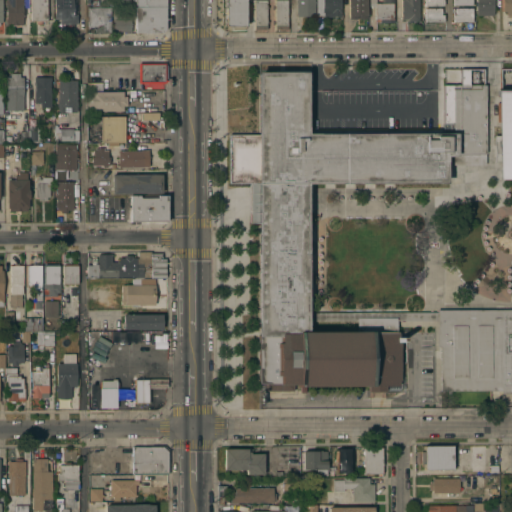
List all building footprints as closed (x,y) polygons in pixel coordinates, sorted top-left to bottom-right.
[(6,0),(22,0),(22,24),(6,25),(6,0)] [(30,0),(47,0),(47,20),(41,20),(41,23),(36,23),(36,20),(30,20),(30,0)] [(73,0),(73,13),(77,13),(77,23),(54,23),(54,0),(73,0)] [(101,0),(96,0),(91,0),(91,8),(128,9),(127,0),(101,0)] [(221,0),(222,24),(244,23),(243,0),(221,0)] [(254,0),(266,0),(266,5),(268,5),(268,7),(266,7),(266,20),(268,20),(268,22),(266,22),(266,29),(259,29),(254,29),(254,0)] [(287,0),(287,29),(275,29),(275,23),(273,23),(273,19),(275,19),(275,7),(273,7),(273,4),(275,4),(275,0),(287,0)] [(296,0),(315,0),(315,15),(297,15),(296,0)] [(316,0),(341,0),(341,15),(331,15),(331,16),(321,16),(321,15),(316,15),(316,0)] [(345,3),(352,3),(352,0),(366,0),(366,5),(363,5),(363,7),(359,7),(359,13),(352,13),(352,16),(345,16),(345,3)] [(384,2),(384,0),(394,0),(394,1),(393,1),(393,18),(375,18),(375,2),(384,2)] [(418,0),(419,20),(411,20),(411,21),(408,21),(408,19),(401,19),(401,0),(418,0)] [(493,0),(493,14),(476,14),(476,0),(493,0)] [(503,0),(511,0),(511,16),(508,16),(508,14),(507,14),(507,11),(503,11),(503,0)] [(110,31),(94,32),(94,28),(87,28),(87,5),(99,5),(99,6),(110,6),(110,31)] [(166,28),(162,31),(136,32),(136,7),(166,7),(166,28)] [(425,21),(425,7),(441,7),(441,14),(444,14),(444,21),(425,21)] [(453,21),(453,14),(456,14),(456,7),(472,7),(472,21),(453,21)] [(131,18),(131,31),(114,31),(114,18),(131,18)] [(165,64),(166,64),(166,78),(165,78),(165,82),(138,82),(138,62),(165,62),(165,64)] [(396,331),(399,331),(399,336),(404,336),(404,341),(400,341),(400,380),(399,380),(399,385),(386,385),(386,391),(368,391),(368,385),(306,385),(306,392),(300,392),(300,386),(298,386),(298,384),(293,384),(293,390),(266,390),(266,383),(259,383),(258,182),(228,182),(228,134),(257,134),(257,71),(307,71),(307,133),(443,132),(443,84),(448,84),(481,84),(481,82),(492,82),(493,164),(446,164),(446,182),(307,183),(308,312),(396,311),(396,320),(396,331)] [(23,109),(6,109),(6,76),(10,76),(10,72),(19,72),(19,76),(23,76),(23,109)] [(76,79),(76,100),(77,100),(77,109),(76,109),(76,111),(70,111),(70,106),(64,106),(64,111),(58,111),(58,106),(57,106),(57,99),(58,99),(58,79),(67,79),(67,75),(74,75),(74,79),(76,79)] [(34,76),(51,76),(51,86),(53,86),(53,90),(51,90),(51,106),(40,106),(40,102),(34,102),(34,76)] [(87,90),(87,82),(102,82),(102,90),(87,90)] [(495,179),(511,178),(511,90),(495,90),(495,179)] [(105,109),(105,113),(99,113),(99,109),(95,109),(95,106),(87,106),(87,91),(122,91),(122,95),(126,95),(126,105),(122,105),(122,109),(105,109)] [(124,141),(101,141),(101,116),(124,116),(124,141)] [(73,128),(77,128),(77,141),(72,141),(72,142),(54,142),(54,130),(60,130),(60,128),(73,128)] [(37,140),(29,140),(29,129),(37,129),(37,140)] [(28,141),(16,141),(16,136),(15,136),(15,133),(20,133),(20,131),(28,131),(28,141)] [(54,153),(55,153),(55,144),(74,144),(74,149),(75,149),(75,170),(54,170),(54,153)] [(92,165),(92,156),(93,156),(93,150),(96,150),(96,147),(103,147),(103,150),(108,150),(108,155),(109,155),(109,164),(107,166),(102,166),(102,165),(92,165)] [(118,166),(118,165),(115,165),(115,161),(118,161),(118,149),(148,149),(149,166),(118,166)] [(42,163),(30,163),(30,150),(42,150),(42,163)] [(63,181),(73,182),(73,171),(64,170),(63,181)] [(27,178),(28,178),(28,188),(29,188),(29,198),(28,198),(28,207),(27,207),(27,210),(9,210),(9,207),(7,207),(7,178),(14,178),(14,174),(18,174),(18,171),(27,171),(27,178)] [(35,183),(36,183),(36,178),(37,178),(37,175),(39,175),(39,173),(42,173),(42,176),(52,176),(52,183),(49,183),(49,196),(47,196),(47,200),(38,200),(38,196),(35,196),(35,183)] [(162,174),(162,192),(112,192),(111,174),(162,174)] [(72,210),(66,210),(66,213),(61,213),(61,210),(55,210),(55,208),(54,208),(54,202),(56,202),(56,199),(54,199),(54,195),(56,195),(56,187),(55,187),(55,183),(56,183),(56,181),(72,181),(72,210)] [(130,220),(130,196),(166,196),(166,220),(130,220)] [(161,252),(161,258),(165,258),(166,277),(143,277),(143,276),(95,276),(95,277),(87,277),(87,264),(94,264),(94,263),(97,263),(97,253),(111,253),(111,261),(116,261),(116,260),(118,260),(118,257),(124,257),(124,255),(132,254),(132,257),(138,257),(138,251),(150,251),(150,252),(161,252)] [(10,293),(10,264),(13,264),(13,263),(18,263),(18,264),(22,264),(23,284),(22,284),(22,293),(21,293),(21,306),(9,306),(9,293),(10,293)] [(41,264),(41,290),(38,290),(38,288),(29,288),(29,264),(32,264),(32,263),(37,263),(37,264),(41,264)] [(44,264),(45,264),(45,263),(58,263),(58,264),(59,264),(59,283),(60,283),(60,292),(57,292),(57,295),(48,295),(48,288),(44,288),(44,264)] [(78,283),(63,283),(63,265),(64,265),(64,263),(77,263),(77,264),(78,264),(78,283)] [(154,283),(154,304),(143,304),(138,304),(138,303),(121,304),(121,284),(125,284),(154,283)] [(44,300),(57,300),(58,316),(44,316),(44,300)] [(437,309),(511,308),(511,393),(501,393),(501,389),(441,390),(441,345),(437,345),(437,320),(437,311),(437,309)] [(13,320),(5,320),(5,311),(13,311),(13,320)] [(123,329),(123,313),(162,313),(162,328),(123,329)] [(41,317),(41,330),(24,330),(24,317),(41,317)] [(37,330),(53,330),(53,345),(43,345),(43,349),(37,349),(37,344),(37,339),(31,339),(30,333),(37,333),(37,330)] [(29,341),(21,341),(21,332),(29,332),(29,341)] [(23,343),(23,362),(17,362),(17,364),(11,364),(11,362),(7,362),(6,345),(12,345),(12,340),(19,340),(21,343),(23,343)] [(56,362),(63,362),(63,353),(75,353),(75,362),(76,362),(76,385),(71,385),(71,397),(57,398),(56,362)] [(48,392),(42,392),(42,395),(40,395),(40,397),(31,397),(31,387),(32,387),(32,381),(31,381),(30,370),(41,370),(41,368),(35,368),(35,365),(41,365),(41,367),(44,367),(44,364),(48,364),(48,392)] [(15,400),(15,402),(8,402),(8,400),(6,400),(6,392),(7,392),(7,373),(5,373),(5,367),(16,367),(16,373),(17,373),(17,375),(19,375),(19,377),(22,377),(23,384),(24,384),(24,400),(15,400)] [(117,407),(100,407),(100,380),(112,380),(112,378),(116,378),(116,380),(117,407)] [(167,378),(167,387),(148,387),(148,402),(135,402),(135,378),(167,378)] [(424,468),(424,463),(420,463),(420,450),(424,450),(424,445),(452,445),(452,468),(424,468)] [(361,447),(361,458),(351,458),(351,446),(361,447)] [(382,473),(364,473),(364,466),(361,466),(361,463),(364,463),(364,454),(362,454),(362,450),(363,450),(363,446),(382,446),(382,473)] [(167,473),(132,473),(132,459),(130,459),(130,452),(132,452),(132,447),(164,447),(167,450),(167,473)] [(225,469),(225,449),(247,449),(247,451),(250,451),(250,453),(263,453),(263,474),(246,474),(246,469),(225,469)] [(303,468),(303,450),(319,450),(319,449),(321,449),(321,450),(326,450),(327,474),(316,475),(316,468),(303,468)] [(32,458),(46,457),(46,470),(52,470),(52,510),(33,510),(32,458)] [(25,475),(24,475),(24,494),(8,494),(8,469),(6,469),(6,463),(8,463),(8,460),(14,460),(14,458),(22,458),(22,460),(25,460),(25,475)] [(65,464),(65,461),(70,461),(70,463),(76,463),(76,464),(77,464),(77,479),(78,479),(78,489),(64,489),(64,481),(60,481),(60,479),(56,480),(56,472),(59,472),(59,464),(65,464)] [(299,477),(299,491),(282,491),(282,477),(299,477)] [(373,501),(352,501),(352,488),(343,488),(343,491),(332,491),(332,479),(342,479),(342,477),(368,477),(368,483),(373,483),(373,501)] [(432,492),(432,489),(429,489),(429,480),(432,480),(432,478),(458,477),(458,492),(432,492)] [(138,479),(138,484),(135,484),(135,495),(126,496),(126,497),(124,497),(124,496),(110,496),(109,479),(138,479)] [(230,491),(234,491),(234,487),(273,487),(273,501),(264,501),(264,503),(229,503),(229,501),(230,501),(230,491)] [(101,488),(101,501),(89,501),(89,488),(101,488)] [(56,511),(56,503),(62,503),(63,508),(67,508),(67,498),(77,498),(77,507),(69,508),(69,511),(56,511)] [(472,502),(481,502),(481,511),(472,511),(472,502)] [(133,504),(133,503),(147,503),(147,504),(154,504),(154,511),(105,511),(105,504),(133,504)] [(490,505),(490,503),(497,503),(497,511),(483,511),(483,505),(490,505)]
